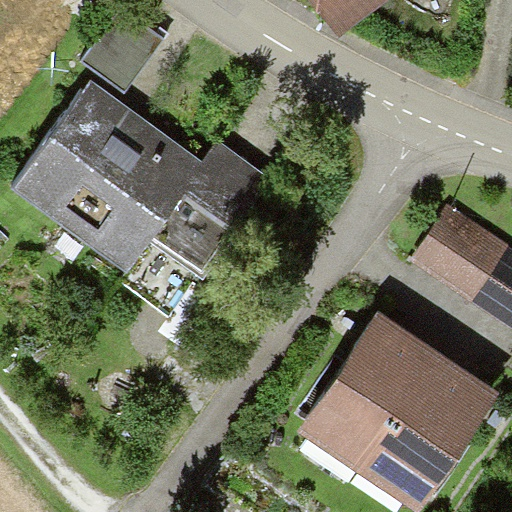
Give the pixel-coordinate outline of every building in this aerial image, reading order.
[(0,0),(0,29),(22,0),(0,0)] [(124,0),(122,0),(85,51),(127,82),(166,31),(124,0)] [(325,0),(339,18),(365,0),(325,0)] [(87,78),(10,181),(126,265),(150,231),(202,162),(87,78)] [(202,162),(150,231),(199,268),(269,176),(219,138),(202,162)] [(511,237),(449,197),(409,259),(511,324),(511,237)] [(300,431),(419,511),(424,511),(502,398),(450,363),(417,341),(379,315),(300,431)]
